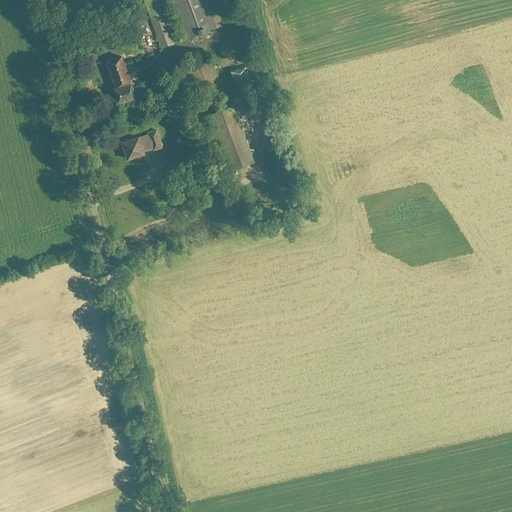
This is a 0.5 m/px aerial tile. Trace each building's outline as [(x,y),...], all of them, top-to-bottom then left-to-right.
[(178,43),(177,40),(162,0),(144,0),(161,46),(162,49),(178,43)] [(168,0),(182,39),(183,41),(226,25),(216,0),(168,0)] [(127,80),(157,70),(153,56),(124,66),(121,56),(107,61),(107,63),(105,64),(107,68),(109,68),(113,79),(125,74),(127,80)] [(175,74),(185,104),(223,90),(212,61),(186,71),(175,74)] [(257,62),(246,66),(230,71),(238,91),(253,86),(255,93),(267,88),(257,62)] [(125,74),(113,79),(116,87),(113,88),(118,101),(142,93),(139,85),(142,83),(140,76),(158,70),(157,70),(127,80),(125,74)] [(225,174),(226,174),(254,163),(233,106),(203,116),(223,169),(225,174)] [(140,138),(139,137),(122,143),(127,159),(144,153),(144,151),(152,149),(152,151),(162,148),(156,130),(147,133),(148,135),(140,138)] [(225,174),(223,169),(196,176),(198,187),(217,183),(218,185),(227,183),(226,174),(225,174)]
